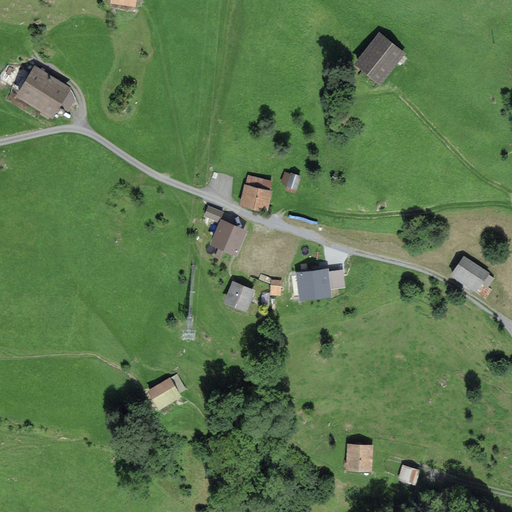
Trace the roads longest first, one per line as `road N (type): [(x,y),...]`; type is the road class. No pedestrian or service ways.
road 1 (track): [(273,223),(285,209),(302,207),(370,215),(511,205)]
road 2 (track): [(300,233),(421,268),(511,324)]
road 3 (track): [(511,191),(483,177),(396,90),(360,90),(351,75)]
road 4 (track): [(511,493),(379,457)]
